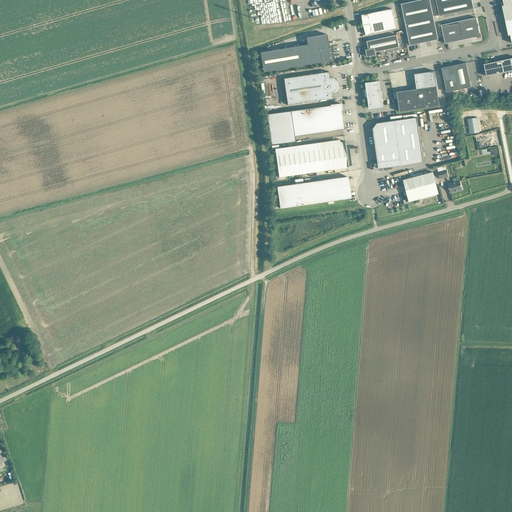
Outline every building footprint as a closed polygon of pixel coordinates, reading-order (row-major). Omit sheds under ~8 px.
[(400,0),(410,45),(438,39),(433,16),(439,15),(439,16),(474,9),(471,0),(400,0)] [(511,0),(503,0),(504,5),(502,6),(505,21),(511,19),(511,0)] [(364,25),(394,19),(392,9),(362,15),(364,25)] [(477,18),(441,25),(445,44),(481,36),(477,18)] [(394,19),(364,25),(367,35),(396,29),(394,19)] [(307,44),(261,51),(264,70),(321,62),(330,61),(330,57),(333,56),(332,51),(331,47),(329,47),(327,34),(306,37),(307,44)] [(397,35),(367,41),(369,49),(366,50),(367,57),(376,55),(376,52),(399,47),(397,35)] [(511,58),(484,64),(487,76),(511,70),(511,58)] [(466,63),(442,68),(447,92),(471,87),(466,63)] [(417,89),(397,92),(400,112),(440,106),(437,86),(435,71),(415,74),(417,89)] [(335,80),(333,78),(331,77),(330,77),(329,72),(284,78),(288,105),(333,99),(332,93),(333,93),(335,91),(336,89),(337,87),(337,84),(336,82),(335,80)] [(383,106),(379,82),(366,84),(370,108),(383,106)] [(291,111),(267,115),(271,145),(295,141),(295,136),(344,129),(341,109),(342,109),(341,104),(330,105),(330,106),(291,111)] [(417,117),(395,121),(377,123),(373,129),(379,169),(402,165),(424,162),(417,117)] [(477,118),(467,119),(470,134),(480,132),(477,118)] [(346,147),(345,146),(301,153),(300,145),(275,149),(279,177),(348,167),(347,157),(349,157),(348,147),(346,147)] [(438,172),(440,179),(449,176),(446,169),(438,172)] [(433,172),(404,180),(409,202),(439,194),(433,172)] [(295,184),(277,187),(280,208),(350,198),(347,177),(302,183),(301,179),(295,180),(295,184)] [(448,184),(450,193),(462,190),(460,181),(448,184)]
